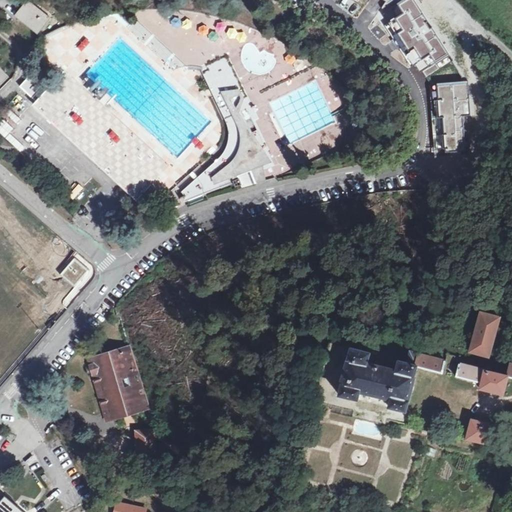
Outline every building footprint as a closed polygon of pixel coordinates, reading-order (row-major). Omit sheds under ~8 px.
[(419,73),(449,54),(427,22),(414,0),(401,0),(397,3),(404,14),(387,24),(410,64),(415,63),(419,73)] [(28,1),(17,14),(38,30),(49,17),(28,1)] [(86,37),(76,44),(81,51),(91,44),(86,37)] [(182,191),(188,202),(215,190),(220,185),(262,166),(261,167),(272,162),(263,142),(275,156),(286,146),(279,138),(269,116),(260,120),(251,100),(243,92),(227,57),(218,61),(203,74),(236,144),(182,191)] [(141,198),(151,186),(169,167),(65,72),(47,91),(31,76),(20,87),(37,103),(141,198)] [(467,81),(436,84),(439,115),(444,150),(458,140),(470,114),(467,81)] [(240,176),(243,188),(267,181),(263,169),(240,176)] [(90,269),(75,256),(60,274),(75,287),(90,269)] [(480,312),(469,352),(488,357),(499,318),(497,317),(480,312)] [(148,408),(130,348),(89,361),(107,420),(129,414),(148,408)] [(371,354),(352,349),(339,397),(358,401),(360,393),(391,401),(389,409),(406,413),(417,369),(443,375),(446,362),(411,353),(408,363),(399,361),(396,371),(367,363),(371,354)] [(460,364),(456,377),(481,384),(480,389),(504,395),(508,377),(511,378),(511,363),(510,363),(507,375),(460,364)] [(471,420),(466,439),(490,445),(490,444),(493,435),(495,426),(471,420)] [(156,459),(155,431),(135,432),(137,459),(143,459),(156,459)] [(493,435),(490,444),(501,447),(503,437),(493,435)] [(0,501),(0,511),(23,511),(24,511),(5,496),(0,501)] [(116,503),(114,511),(145,511),(146,510),(116,503)]
